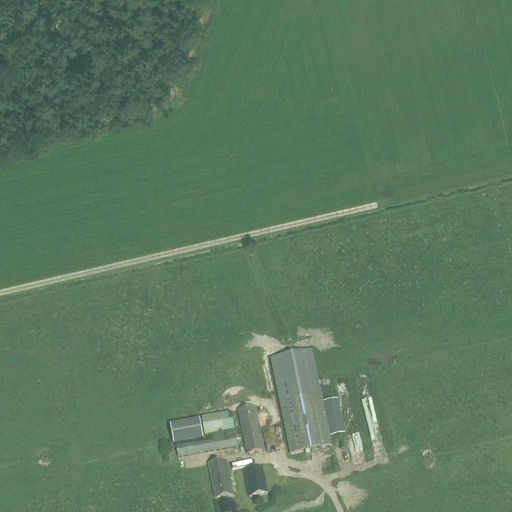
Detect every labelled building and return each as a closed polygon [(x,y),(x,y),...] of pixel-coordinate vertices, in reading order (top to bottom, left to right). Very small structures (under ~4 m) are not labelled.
[(312,351),(270,359),(279,402),(290,455),(332,447),(330,437),(323,402),(312,351)] [(337,399),(323,402),(330,437),(345,434),(337,399)] [(237,411),(247,456),(265,452),(256,407),(237,411)] [(231,413),(201,418),(205,436),(212,435),(225,433),(234,431),(231,413)] [(203,441),(200,420),(170,426),(174,446),(203,441)] [(178,459),(238,448),(236,436),(226,438),(225,433),(212,435),(213,440),(176,447),(178,459)] [(226,461),(208,465),(215,499),(233,496),(231,486),(230,481),(226,461)] [(250,498),(267,495),(262,469),(245,472),(250,498)]
